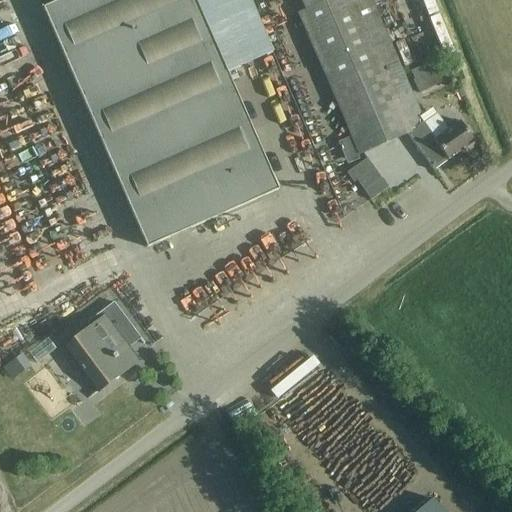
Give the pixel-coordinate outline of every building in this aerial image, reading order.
[(65,0),(43,10),(147,250),(279,192),(228,75),(273,55),(248,0),(65,0)] [(475,143),(460,124),(448,132),(437,116),(425,124),(370,0),(301,0),(306,11),(299,15),(359,156),(407,136),(433,173),(475,143)] [(443,69),(414,83),(419,95),(448,81),(443,69)] [(389,189),(374,169),(366,159),(346,173),(354,184),(357,182),(372,202),(389,189)] [(312,224),(294,234),(301,246),(319,236),(312,224)] [(72,259),(76,270),(93,265),(89,254),(72,259)] [(65,349),(75,363),(99,393),(138,364),(127,350),(122,350),(121,341),(133,332),(144,346),(145,345),(114,304),(92,321),(95,326),(65,349)] [(291,403),(311,388),(304,378),(283,393),(291,403)] [(250,422),(284,395),(277,387),(244,413),(250,422)] [(367,487),(377,481),(367,464),(357,470),(367,487)] [(450,511),(439,497),(420,511),(450,511)]
